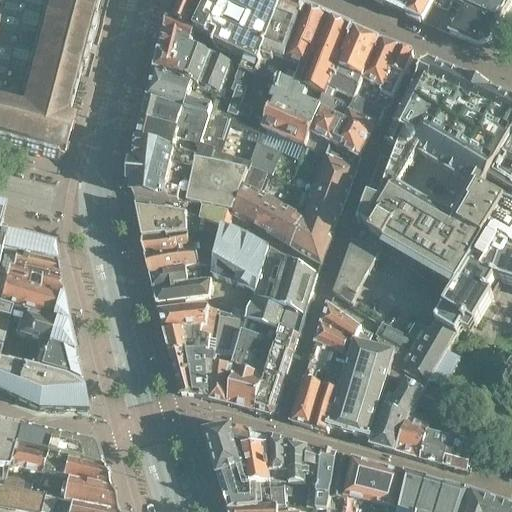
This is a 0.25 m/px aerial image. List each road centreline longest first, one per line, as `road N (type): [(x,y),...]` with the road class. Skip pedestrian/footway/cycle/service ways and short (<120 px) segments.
road 1 (tertiary): [(169,511),(89,206)]
road 2 (tertiary): [(89,206),(141,0)]
